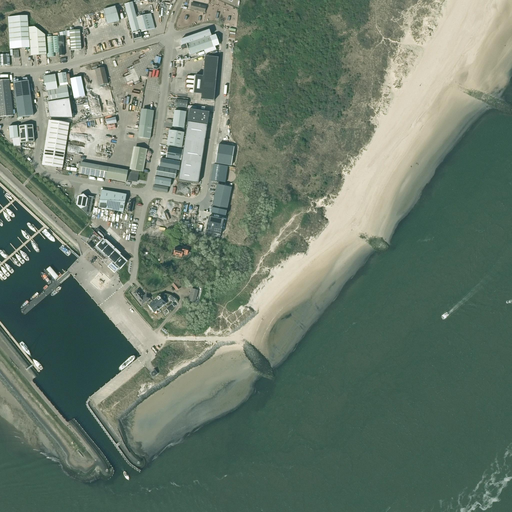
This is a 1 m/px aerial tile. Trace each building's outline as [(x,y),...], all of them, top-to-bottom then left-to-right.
[(132,2),(124,4),(134,40),(142,38),(140,33),(155,29),(151,14),(136,18),(132,2)] [(191,4),(190,10),(204,13),(206,7),(191,4)] [(103,10),(84,15),(88,29),(107,24),(119,21),(115,6),(103,10)] [(27,16),(8,17),(10,49),(29,48),(27,16)] [(35,27),(29,28),(31,56),(46,55),(45,35),(35,27)] [(71,51),(81,50),(80,30),(69,31),(71,51)] [(209,30),(180,40),(182,45),(189,43),(189,44),(210,37),(211,36),(209,30)] [(211,36),(210,37),(213,47),(215,47),(219,45),(216,35),(211,36)] [(53,36),(45,36),(47,57),(55,56),(54,53),(53,36)] [(189,44),(186,45),(190,55),(204,50),(213,47),(210,37),(189,44)] [(94,47),(96,52),(106,49),(105,44),(94,47)] [(195,76),(193,94),(201,94),(200,100),(213,101),(217,58),(205,57),(203,77),(195,76)] [(128,68),(129,74),(125,74),(126,82),(130,81),(129,79),(136,78),(135,75),(136,75),(134,67),(128,68)] [(98,85),(108,83),(104,68),(95,70),(98,85)] [(66,73),(58,74),(60,86),(68,85),(66,73)] [(55,75),(43,77),(45,86),(46,86),(47,92),(48,91),(48,92),(67,88),(68,88),(67,85),(58,87),(55,75)] [(74,99),(85,97),(81,77),(70,79),(74,99)] [(0,117),(13,116),(9,80),(0,80),(0,117)] [(28,81),(13,83),(15,98),(30,96),(28,81)] [(92,82),(85,84),(88,93),(95,91),(92,82)] [(67,88),(48,92),(50,101),(69,98),(67,88)] [(30,96),(15,98),(17,108),(32,105),(30,96)] [(50,102),(47,103),(50,118),(72,119),(69,98),(50,101),(50,102)] [(187,108),(188,101),(176,99),(175,106),(187,108)] [(32,105),(17,108),(18,118),(33,116),(32,105)] [(150,139),(151,126),(153,111),(143,109),(139,138),(150,139)] [(189,109),(188,116),(208,119),(209,112),(189,109)] [(173,119),(185,121),(186,112),(174,110),(173,119)] [(188,116),(187,122),(207,125),(208,119),(188,116)] [(184,128),(185,121),(173,119),(172,126),(184,128)] [(49,121),(48,130),(68,133),(69,124),(49,121)] [(187,122),(185,136),(205,139),(207,125),(187,122)] [(33,125),(19,126),(20,143),(34,142),(33,125)] [(17,126),(9,127),(10,139),(18,138),(17,127),(17,126)] [(68,133),(48,130),(46,140),(66,143),(68,133)] [(185,136),(184,146),(204,149),(205,139),(185,136)] [(64,158),(66,143),(46,140),(44,155),(64,158)] [(218,145),(215,163),(231,166),(234,147),(218,145)] [(184,146),(182,159),(201,163),(204,149),(184,146)] [(80,164),(78,173),(126,182),(126,180),(134,182),(135,181),(136,180),(137,180),(139,171),(143,172),(145,161),(147,149),(135,147),(131,170),(131,172),(129,173),(127,173),(127,172),(80,164)] [(168,147),(166,158),(181,161),(183,150),(168,147)] [(62,168),(64,158),(44,155),(42,165),(62,168)] [(161,159),(159,167),(179,170),(181,161),(166,158),(166,160),(161,159)] [(182,159),(180,170),(200,173),(201,163),(182,159)] [(213,164),(211,181),(225,183),(221,182),(224,166),(227,167),(213,164)] [(157,167),(155,175),(175,179),(176,171),(157,167)] [(180,170),(178,180),(198,183),(200,173),(180,170)] [(171,179),(155,176),(154,184),(170,187),(171,179)] [(217,184),(215,190),(230,194),(231,188),(217,184)] [(102,190),(98,208),(123,212),(126,195),(102,190)] [(215,190),(214,196),(229,199),(230,194),(215,190)] [(78,197),(77,205),(88,215),(90,213),(93,198),(94,198),(94,197),(83,195),(79,197),(78,197)] [(214,196),(213,202),(228,205),(229,199),(214,196)] [(213,202),(212,208),(226,211),(228,205),(213,202)] [(212,208),(211,213),(225,216),(226,211),(212,208)] [(209,217),(205,235),(220,238),(224,220),(209,217)] [(81,239),(90,247),(92,249),(93,251),(98,255),(97,256),(114,272),(115,274),(116,273),(117,271),(121,268),(121,267),(122,267),(122,266),(127,262),(119,255),(120,253),(107,241),(106,242),(102,239),(106,235),(104,234),(98,228),(94,232),(90,227),(89,227),(94,232),(92,234),(91,235),(88,238),(87,240),(86,244),(81,239)] [(187,254),(188,248),(183,247),(182,249),(175,248),(173,255),(182,257),(183,253),(187,254)] [(175,282),(172,285),(177,291),(180,288),(179,287),(181,285),(178,281),(176,283),(175,282)] [(194,303),(196,295),(197,291),(192,289),(188,301),(194,303)] [(137,291),(133,294),(142,304),(149,298),(146,295),(143,297),(137,291)] [(159,297),(148,305),(152,310),(154,313),(156,311),(164,306),(165,305),(163,302),(159,297)]
